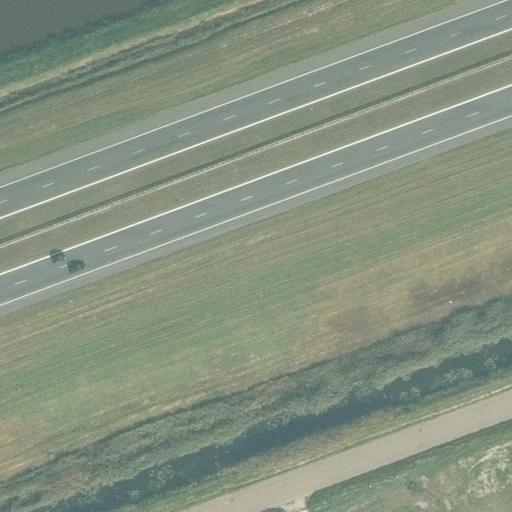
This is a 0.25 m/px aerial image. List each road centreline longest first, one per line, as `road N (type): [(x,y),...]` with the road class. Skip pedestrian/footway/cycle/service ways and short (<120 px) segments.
road 1 (motorway): [(0,291),(511,101)]
road 2 (motorway): [(511,14),(0,203)]
road 3 (unclassified): [(511,404),(225,511)]
